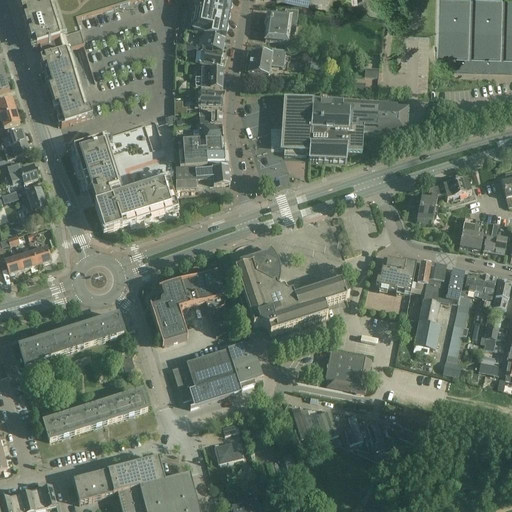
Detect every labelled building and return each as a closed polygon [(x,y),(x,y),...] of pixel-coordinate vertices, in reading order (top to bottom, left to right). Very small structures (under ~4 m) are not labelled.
[(16,0),(27,34),(29,40),(32,52),(35,51),(39,50),(43,61),(40,62),(41,67),(42,70),(39,71),(40,72),(41,76),(44,76),(47,85),(44,86),(46,91),(49,90),(54,108),(51,109),(53,114),(56,114),(59,123),(56,124),(58,129),(60,129),(61,128),(61,130),(92,120),(89,111),(87,111),(80,90),(72,62),(70,58),(69,53),(83,49),(84,48),(76,22),(91,17),(124,7),(135,4),(145,0),(16,0)] [(222,40),(225,23),(227,23),(228,16),(227,16),(229,0),(198,0),(192,33),(205,35),(204,37),(222,40)] [(511,0),(437,0),(436,48),(434,48),(434,51),(434,56),(450,56),(449,71),(511,72),(511,0)] [(264,22),(264,25),(265,27),(267,27),(265,43),(286,46),(287,40),(293,41),(293,38),(295,38),(298,16),(285,14),(284,20),(268,18),(268,20),(266,20),(264,22)] [(225,41),(222,40),(204,37),(185,34),(183,47),(222,54),(224,42),(225,42),(225,41)] [(200,54),(199,66),(222,69),(223,61),(221,61),(221,57),(200,54)] [(285,56),(272,54),(271,57),(251,54),(248,76),(269,79),(270,68),(282,70),(285,56)] [(222,71),(201,71),(201,81),(200,91),(201,91),(222,91),(222,82),(222,78),(222,71)] [(379,72),(365,71),(364,80),(378,81),(378,77),(379,72)] [(5,80),(0,81),(0,95),(9,93),(5,80)] [(365,86),(351,86),(350,94),(364,95),(365,86)] [(222,111),(222,95),(197,96),(198,111),(222,111)] [(0,104),(0,118),(15,114),(11,101),(0,104)] [(281,125),(281,129),(287,130),(287,137),(286,137),(285,138),(284,138),(284,139),(283,140),(283,141),(283,142),(283,143),(284,143),(284,144),(285,144),(286,145),(286,154),(284,153),(283,158),(305,160),(306,159),(308,159),(308,163),(346,165),(346,158),(361,159),(362,146),(362,145),(362,137),(406,140),(407,130),(408,113),(396,112),(396,109),(331,105),(326,104),(326,107),(320,106),(320,104),(319,104),(283,101),(282,109),(281,125)] [(182,105),(174,105),(174,118),(177,118),(186,117),(186,110),(182,110),(182,105)] [(19,126),(15,114),(0,118),(0,120),(3,131),(19,126)] [(200,116),(199,116),(199,121),(200,128),(203,128),(203,131),(211,131),(212,127),(221,127),(221,115),(214,115),(200,116)] [(182,128),(181,118),(174,118),(174,123),(176,123),(176,129),(182,128)] [(197,131),(192,132),(193,139),(193,144),(222,141),(221,130),(211,131),(203,131),(197,131)] [(7,139),(11,150),(26,145),(22,134),(7,139)] [(102,141),(73,150),(87,194),(91,193),(95,207),(94,207),(99,222),(104,221),(107,232),(107,233),(107,234),(120,230),(176,212),(178,212),(176,205),(174,198),(172,193),(169,184),(169,183),(110,202),(109,196),(118,193),(102,141)] [(182,145),(179,145),(180,170),(206,168),(206,165),(224,163),(222,142),(223,142),(222,141),(193,144),(182,145)] [(26,145),(11,150),(15,162),(29,157),(26,145)] [(9,161),(0,164),(0,170),(11,167),(9,161)] [(21,173),(19,168),(7,171),(11,186),(22,183),(24,187),(38,183),(33,170),(21,173)] [(230,186),(228,168),(195,171),(195,169),(175,170),(176,191),(196,190),(196,181),(213,178),(214,188),(230,186)] [(506,183),(501,185),(508,211),(511,209),(511,208),(510,200),(511,199),(511,190),(509,176),(505,177),(506,183)] [(416,224),(415,228),(419,229),(419,225),(432,227),(437,199),(444,197),(446,204),(471,196),(467,185),(471,184),(470,180),(428,192),(426,201),(421,200),(416,224)] [(46,210),(41,193),(27,197),(28,200),(25,201),(27,209),(24,210),(26,216),(29,215),(31,221),(20,224),(22,230),(33,227),(33,229),(43,225),(39,212),(46,210)] [(16,195),(2,199),(4,207),(19,202),(16,195)] [(461,236),(459,250),(469,252),(473,229),(463,227),(461,236)] [(473,229),(469,252),(480,253),(482,240),(477,239),(479,230),(474,229),(473,229)] [(37,242),(35,236),(27,239),(29,244),(37,242)] [(10,250),(16,249),(13,240),(7,241),(10,250)] [(482,254),(493,256),(496,240),(494,240),(493,242),(485,240),(482,254)] [(497,240),(496,240),(493,256),(504,258),(506,258),(508,251),(505,250),(506,244),(498,243),(498,240),(497,240)] [(46,250),(32,255),(37,269),(51,265),(46,250)] [(234,277),(234,278),(234,279),(235,280),(235,281),(236,282),(237,283),(238,283),(243,298),(239,299),(245,318),(249,317),(251,324),(253,330),(258,328),(268,333),(270,338),(277,336),(326,320),(327,320),(325,313),(324,314),(323,309),(344,302),(346,302),(346,301),(345,297),(349,296),(346,289),(346,288),(342,290),(341,284),(340,284),(294,299),(292,294),(288,295),(277,290),(279,286),(280,283),(280,280),(280,277),(280,274),(280,271),(280,269),(279,267),(279,266),(279,265),(278,263),(277,261),(276,259),(275,257),(274,256),(273,255),(273,254),(272,254),(271,252),(270,251),(266,255),(265,256),(248,261),(249,263),(239,267),(240,270),(234,272),(235,274),(235,275),(235,276),(234,276),(234,277)] [(32,255),(19,259),(23,273),(37,269),(32,255)] [(9,278),(23,273),(19,259),(4,264),(9,278)] [(378,288),(378,289),(404,294),(410,295),(410,292),(412,286),(416,265),(402,262),(401,265),(392,263),(392,266),(386,265),(385,270),(382,269),(379,281),(378,288)] [(412,286),(410,292),(425,295),(430,267),(420,265),(419,266),(419,270),(418,277),(417,287),(412,286)] [(425,295),(422,304),(438,307),(445,271),(445,270),(430,267),(425,295)] [(150,300),(150,301),(150,302),(150,303),(151,304),(152,304),(153,305),(154,305),(154,306),(154,308),(155,310),(151,311),(164,349),(187,342),(187,341),(180,318),(179,317),(178,314),(181,313),(183,312),(205,305),(208,316),(216,340),(228,336),(223,319),(223,317),(225,310),(226,304),(229,288),(226,277),(224,273),(217,275),(160,293),(161,297),(159,297),(158,298),(157,299),(157,298),(156,298),(155,298),(154,297),(153,297),(152,298),(151,298),(151,299),(150,300)] [(458,306),(459,298),(462,287),(464,275),(451,273),(445,304),(458,306)] [(462,287),(459,298),(464,299),(465,295),(473,297),(475,287),(474,287),(475,278),(468,276),(465,288),(462,287)] [(483,289),(485,280),(475,278),(474,287),(475,287),(473,297),(477,298),(477,300),(482,301),(484,290),(483,289)] [(495,282),(485,280),(483,289),(484,290),(482,301),(490,303),(495,282)] [(498,283),(494,300),(507,303),(511,286),(498,283)] [(459,298),(458,306),(456,312),(467,314),(470,300),(464,299),(459,298)] [(505,313),(507,303),(494,300),(492,310),(505,313)] [(422,304),(413,348),(414,348),(418,349),(429,351),(434,352),(436,343),(438,342),(440,328),(435,327),(438,307),(422,304)] [(124,337),(118,319),(19,350),(25,368),(124,337)] [(485,330),(484,335),(487,336),(491,336),(493,329),(488,328),(488,330),(485,330)] [(487,336),(486,341),(496,343),(498,330),(493,329),(491,336),(487,336)] [(486,341),(484,353),(493,354),(496,343),(486,341)] [(187,369),(173,373),(183,404),(191,402),(192,403),(192,405),(194,411),(197,410),(196,405),(199,404),(199,401),(230,392),(231,395),(240,392),(255,388),(253,384),(245,356),(242,348),(235,350),(227,353),(228,356),(188,368),(187,368),(187,369)] [(370,363),(329,355),(327,366),(324,382),(327,383),(325,389),(364,396),(370,363)] [(482,358),(481,365),(494,367),(495,361),(482,358)] [(134,372),(131,360),(121,363),(125,375),(134,372)] [(461,367),(446,365),(443,377),(458,381),(461,367)] [(494,369),(481,366),(480,370),(479,375),(493,378),(494,373),(494,369)] [(147,413),(141,395),(43,426),(49,445),(147,413)] [(434,423),(403,411),(396,429),(427,441),(434,423)] [(307,413),(294,417),(304,448),(317,444),(307,413)] [(331,419),(318,423),(326,443),(338,439),(331,419)] [(350,431),(345,433),(351,448),(363,444),(355,420),(347,423),(350,431)] [(379,426),(367,430),(376,454),(388,449),(379,426)] [(224,439),(239,435),(237,428),(222,431),(224,439)] [(326,446),(316,450),(318,455),(338,448),(336,443),(326,446)] [(231,446),(213,451),(218,468),(237,463),(242,461),(241,454),(235,455),(233,456),(231,446)] [(373,459),(360,453),(358,457),(375,464),(405,454),(404,448),(389,453),(373,459)] [(298,476),(292,456),(282,460),(288,479),(298,476)] [(197,511),(189,479),(165,486),(158,462),(73,484),(79,508),(80,507),(117,498),(120,511),(197,511)] [(252,468),(244,470),(247,481),(255,479),(252,468)] [(257,479),(247,483),(248,484),(251,493),(253,499),(263,496),(261,492),(257,481),(257,479)] [(51,490),(40,493),(44,511),(47,511),(56,510),(51,490)] [(44,511),(40,493),(29,496),(33,511),(44,511)] [(33,511),(29,496),(19,498),(22,511),(33,511)] [(22,511),(19,498),(8,501),(11,511),(22,511)] [(259,511),(257,499),(250,501),(250,503),(231,507),(232,511),(259,511)] [(11,511),(8,501),(0,503),(0,511),(11,511)]
